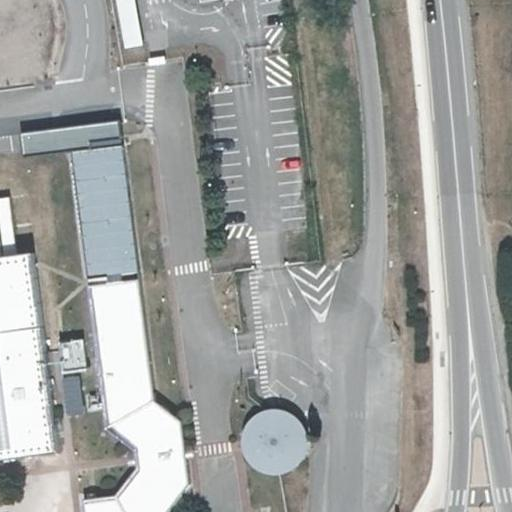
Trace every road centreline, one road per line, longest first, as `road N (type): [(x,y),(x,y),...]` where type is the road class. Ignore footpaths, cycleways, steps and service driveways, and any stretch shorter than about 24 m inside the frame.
road 1 (unclassified): [(344,511),(340,387),(379,228),(355,0)]
road 2 (secondary): [(441,0),(471,404)]
